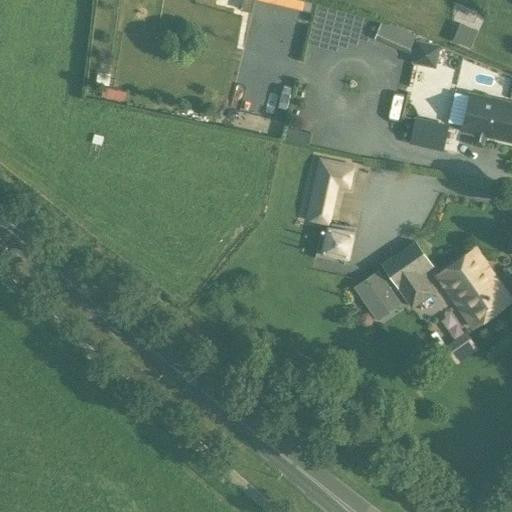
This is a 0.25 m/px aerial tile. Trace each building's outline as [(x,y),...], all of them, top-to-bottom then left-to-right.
[(373,39),(409,54),(417,36),(381,21),(373,39)] [(460,24),(452,41),(469,49),(477,31),(460,24)] [(419,38),(413,61),(437,67),(443,43),(419,38)] [(511,104),(471,95),(462,130),(511,141),(511,104)] [(408,143),(443,152),(449,125),(414,116),(408,143)] [(288,128),(286,138),(309,143),(311,134),(288,128)] [(308,219),(309,221),(329,226),(338,187),(349,189),(353,165),(319,158),(306,219),(308,219)] [(320,230),(314,259),(347,266),(353,237),(320,230)] [(415,240),(381,264),(411,308),(434,292),(422,274),(433,267),(415,240)] [(507,302),(474,252),(438,276),(470,325),(507,302)] [(354,288),(376,319),(399,303),(377,272),(354,288)]
